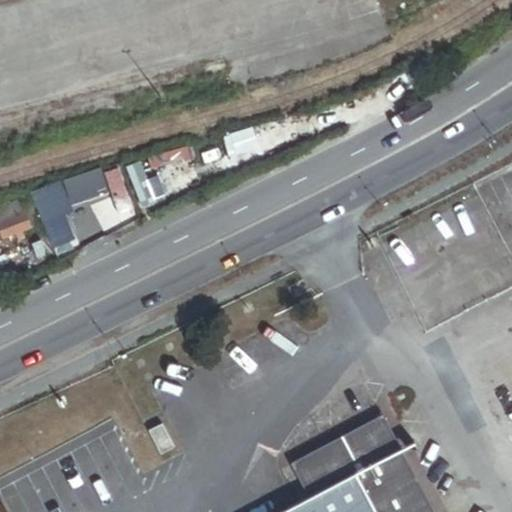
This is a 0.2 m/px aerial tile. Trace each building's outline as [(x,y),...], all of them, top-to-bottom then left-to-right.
[(198,170),(230,164),(225,137),(193,144),(198,170)] [(187,151),(148,162),(153,177),(192,166),(187,151)] [(18,195),(21,200),(35,225),(42,221),(27,190),(18,195)] [(35,225),(21,200),(0,207),(0,226),(5,240),(20,234),(22,241),(29,239),(27,234),(37,229),(35,225)] [(35,243),(0,257),(0,272),(2,276),(42,260),(35,243)] [(279,511),(433,511),(383,415),(292,462),(310,496),(279,511)] [(161,419),(148,426),(161,449),(174,442),(161,419)]
